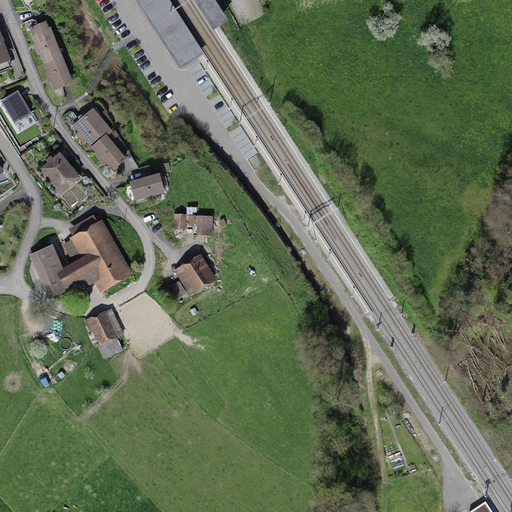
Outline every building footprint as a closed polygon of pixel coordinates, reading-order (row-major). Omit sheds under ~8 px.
[(169,0),(135,0),(181,70),(205,54),(169,0)] [(193,0),(214,31),(229,20),(215,0),(193,0)] [(43,63),(58,56),(45,23),(29,29),(43,63)] [(0,69),(15,63),(0,27),(0,69)] [(58,56),(43,63),(54,90),(70,84),(58,56)] [(5,100),(17,124),(35,115),(22,91),(5,100)] [(73,127),(93,150),(108,137),(113,133),(93,110),(73,127)] [(108,137),(93,150),(113,174),(128,161),(108,137)] [(40,167),(62,194),(84,176),(60,151),(40,167)] [(157,177),(127,185),(132,203),(162,195),(157,177)] [(188,212),(177,212),(177,229),(189,229),(189,224),(199,225),(198,229),(215,230),(216,213),(200,213),(200,205),(188,205),(188,212)] [(49,297),(72,288),(80,291),(96,282),(102,293),(134,273),(103,218),(70,236),(71,239),(64,242),(75,261),(63,267),(53,244),(31,254),(49,297)] [(244,241),(224,254),(245,288),(265,276),(244,241)] [(199,253),(173,270),(189,295),(216,279),(199,253)] [(124,336),(109,308),(88,320),(103,347),(124,336)] [(399,447),(386,452),(389,460),(402,455),(399,447)] [(492,511),(486,501),(469,511),(492,511)]
